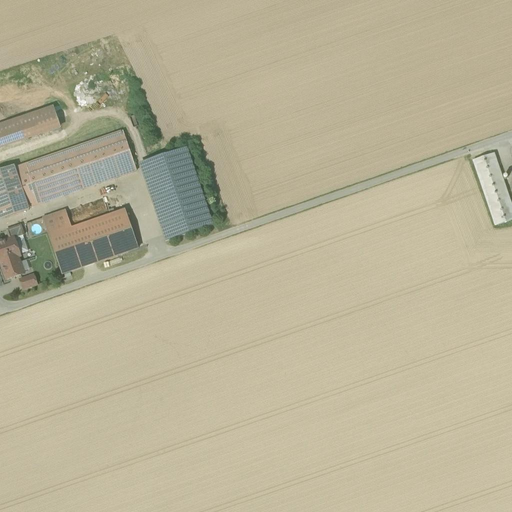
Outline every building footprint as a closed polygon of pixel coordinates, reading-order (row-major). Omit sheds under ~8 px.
[(0,125),(0,149),(67,127),(59,105),(0,125)] [(0,175),(0,219),(103,183),(89,143),(0,175)] [(511,209),(493,155),(473,162),(495,226),(511,220),(511,209)] [(156,157),(138,163),(148,193),(160,189),(158,184),(166,181),(161,167),(160,167),(156,157)] [(71,211),(47,219),(66,276),(145,250),(132,211),(77,229),(71,211)] [(15,239),(0,244),(0,254),(11,284),(24,280),(32,276),(25,256),(28,255),(21,237),(29,234),(26,225),(12,231),(15,239)] [(40,275),(24,280),(27,291),(43,286),(40,275)]
